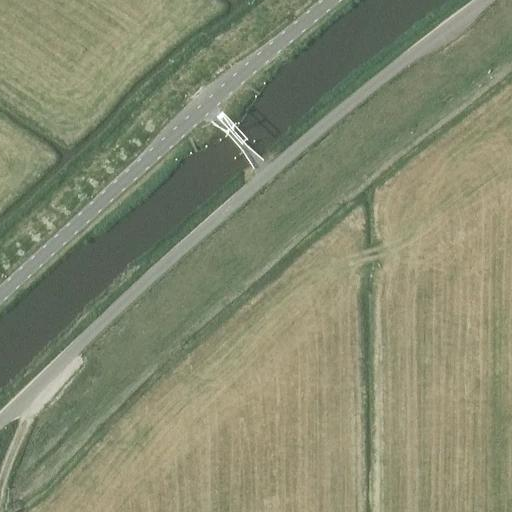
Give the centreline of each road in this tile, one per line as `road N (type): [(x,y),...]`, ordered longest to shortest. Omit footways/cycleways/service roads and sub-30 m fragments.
road 1 (unclassified): [(0,423),(266,174),(486,0)]
road 2 (unclassified): [(0,293),(203,105),(338,0)]
